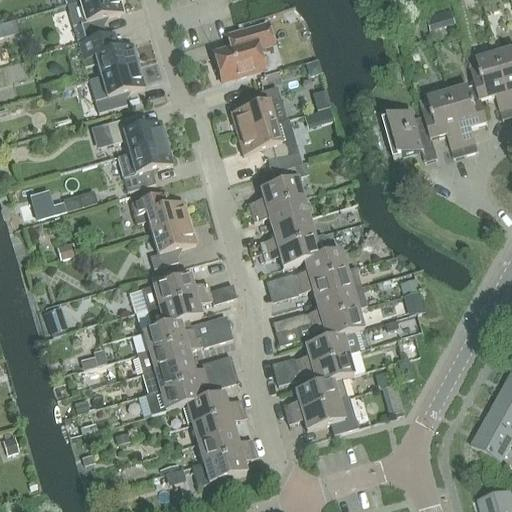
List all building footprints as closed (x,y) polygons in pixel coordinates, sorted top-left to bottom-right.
[(63,0),(66,9),(78,5),(96,0),(63,0)] [(96,0),(78,5),(66,9),(77,46),(105,38),(101,22),(122,16),(117,0),(96,0)] [(272,47),(267,28),(226,40),(230,53),(213,58),(221,85),(263,73),(257,51),(272,47)] [(105,38),(77,46),(84,71),(96,68),(100,80),(138,70),(131,48),(115,53),(111,37),(105,38)] [(511,53),(497,58),(511,111),(511,53)] [(479,72),(471,74),(477,97),(478,97),(480,105),(481,105),(496,101),(502,124),(511,120),(511,111),(497,58),(476,64),(479,72)] [(103,93),(92,97),(98,117),(126,109),(122,97),(144,91),(138,70),(100,80),(103,93)] [(251,110),(230,117),(236,138),(274,127),(286,124),(276,91),(248,99),(251,110)] [(468,91),(448,97),(466,159),(478,156),(471,133),(487,128),(481,105),(480,105),(478,97),(477,97),(470,99),(468,91)] [(428,103),(419,105),(422,113),(424,121),(426,121),(432,144),(447,140),(454,163),(466,159),(448,97),(428,103)] [(411,116),(383,124),(394,163),(422,156),(425,166),(437,163),(432,144),(426,121),(424,121),(414,124),(411,116)] [(128,158),(166,147),(160,125),(138,131),(135,119),(107,128),(113,148),(124,145),(128,158)] [(274,127),(236,138),(242,159),(264,153),(267,165),(277,162),(292,158),(297,156),(288,123),(286,124),(274,127)] [(172,168),(166,147),(128,158),(116,161),(126,196),(155,188),(151,174),(172,168)] [(267,165),(271,177),(272,177),(298,169),(301,168),(297,156),(292,158),(277,162),(267,165)] [(263,204),(248,208),(250,218),(303,202),(297,183),(302,181),(298,169),(272,177),(275,188),(259,193),(263,204)] [(151,238),(189,227),(183,206),(169,210),(165,198),(130,208),(136,228),(147,225),(151,238)] [(303,202),(250,218),(253,227),(268,223),(271,233),(308,222),(303,202)] [(273,243),(259,247),(262,256),(314,241),(308,222),(271,233),(273,243)] [(189,227),(151,238),(157,258),(149,261),(153,273),(177,266),(174,254),(195,248),(189,227)] [(314,241),(262,256),(264,266),(279,262),(282,273),(303,267),(320,262),(319,260),(328,258),(322,239),(314,241)] [(57,264),(75,259),(72,249),(54,255),(57,264)] [(291,280),(282,283),(285,294),(295,291),(346,276),(340,254),(328,258),(319,260),(320,262),(303,267),(306,278),(292,282),(291,280)] [(295,291),(285,294),(288,305),(298,302),(297,301),(312,297),(315,306),(352,296),(362,293),(356,273),(346,276),(295,291)] [(142,296),(147,315),(210,297),(210,296),(207,288),(192,292),(189,282),(142,296)] [(147,315),(153,334),(153,335),(180,327),(181,327),(201,321),(198,311),(212,307),(213,310),(236,303),(232,290),(210,296),(210,297),(147,315)] [(317,315),(273,328),(276,339),(303,331),(306,330),(358,315),(367,312),(362,293),(352,296),(315,306),(317,315)] [(424,316),(418,296),(409,299),(415,318),(424,316)] [(303,331),(276,339),(280,352),(324,340),(326,345),(326,346),(343,341),(344,341),(353,338),(364,335),(358,315),(306,330),(303,331)] [(180,327),(153,335),(153,334),(144,336),(150,357),(201,342),(216,338),(212,325),(191,331),(183,334),(181,327),(180,327)] [(138,360),(144,380),(191,366),(188,356),(233,343),(230,334),(150,357),(138,360)] [(276,369),(272,370),(275,381),(295,375),(348,359),(349,359),(358,356),(353,338),(344,341),(343,341),(326,346),(326,345),(305,351),(307,359),(276,369)] [(295,375),(275,381),(278,391),(313,381),(315,389),(333,384),(333,385),(342,382),(354,379),(349,359),(348,359),(295,375)] [(191,366),(144,380),(149,399),(158,397),(234,375),(230,360),(201,369),(203,374),(194,376),(191,366)] [(238,387),(234,375),(158,397),(149,399),(145,401),(151,421),(164,417),(187,410),(187,409),(202,404),(200,395),(208,393),(209,396),(238,387)] [(511,375),(498,400),(511,407),(511,375)] [(284,410),(283,411),(286,419),(286,420),(339,405),(348,402),(342,382),(333,385),(333,384),(315,389),(296,395),(299,406),(284,410)] [(395,388),(377,389),(378,419),(396,418),(395,388)] [(187,410),(193,429),(244,415),(241,405),(227,409),(223,398),(202,404),(187,409),(187,410)] [(511,407),(498,400),(484,424),(511,439),(511,407)] [(339,405),(286,420),(289,430),(304,425),(307,436),(331,429),(334,440),(359,433),(355,422),(349,402),(348,402),(339,405)] [(193,429),(199,449),(236,438),(233,428),(246,424),(244,415),(193,429)] [(511,439),(484,424),(471,449),(501,466),(510,448),(511,449),(511,439)] [(199,449),(204,468),(255,454),(252,445),(239,449),(236,438),(199,449)] [(193,472),(199,492),(247,478),(244,467),(258,463),(255,454),(204,468),(193,472)] [(182,475),(165,480),(168,491),(185,486),(182,475)] [(511,511),(511,495),(477,506),(479,511),(511,511)]
